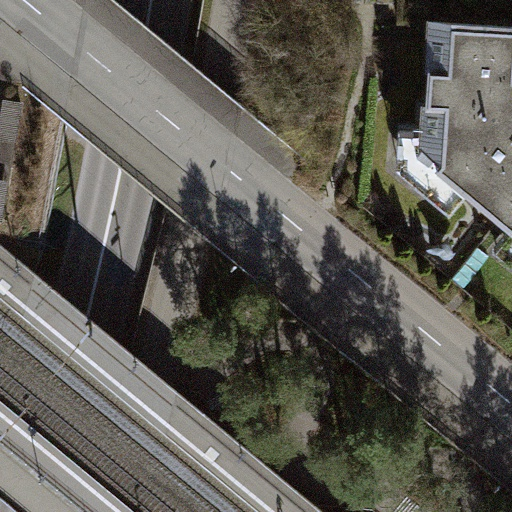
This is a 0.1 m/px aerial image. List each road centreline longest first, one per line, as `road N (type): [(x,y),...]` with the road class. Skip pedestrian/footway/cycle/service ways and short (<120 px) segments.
road 1 (residential): [(20,0),(511,405)]
road 2 (tertiary): [(158,0),(143,120),(94,321),(32,511)]
